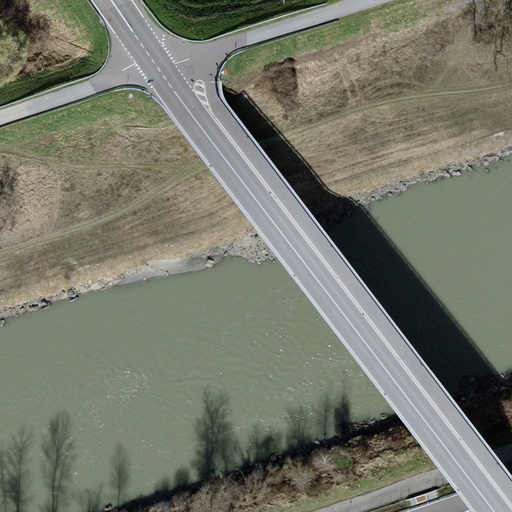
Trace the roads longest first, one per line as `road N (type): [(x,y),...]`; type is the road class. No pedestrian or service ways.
road 1 (tertiary): [(111,0),(495,511)]
road 2 (unclassified): [(511,451),(336,511)]
